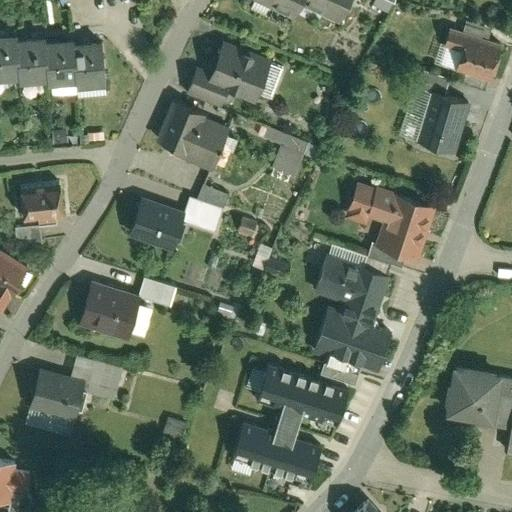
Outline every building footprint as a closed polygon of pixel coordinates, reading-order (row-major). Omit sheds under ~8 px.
[(251,0),(289,19),(297,3),(333,21),(343,0),(387,0),(390,1),(390,0),(251,0)] [(486,81),(498,42),(483,38),(487,27),(461,19),(458,30),(445,25),(432,64),(486,81)] [(10,31),(0,32),(0,75),(14,74),(10,35),(10,31)] [(39,33),(10,35),(14,74),(14,79),(43,76),(40,38),(39,33)] [(69,35),(40,38),(43,76),(44,81),(73,78),(69,41),(69,35)] [(191,64),(181,92),(203,101),(200,110),(209,114),(213,104),(216,106),(222,90),(250,100),(267,54),(216,36),(204,69),(191,64)] [(98,38),(69,41),(73,78),(73,84),(102,81),(98,38)] [(451,151),(465,103),(439,95),(443,80),(418,73),(414,88),(423,91),(409,139),(451,151)] [(224,123),(166,99),(149,138),(173,148),(171,153),(205,168),(207,163),(220,169),(233,138),(220,133),(224,123)] [(280,140),(270,166),(295,175),(308,138),(257,120),(253,130),(280,140)] [(67,213),(64,178),(20,182),(23,217),(67,213)] [(223,191),(197,181),(191,198),(183,194),(178,207),(179,208),(179,209),(200,217),(205,205),(218,206),(223,191)] [(413,260),(430,202),(371,185),(370,187),(352,181),(340,219),(360,225),(363,216),(377,220),(369,247),(413,260)] [(178,207),(135,193),(121,235),(166,250),(169,239),(175,241),(182,220),(176,218),(179,209),(179,208),(178,207)] [(15,224),(16,241),(41,240),(39,223),(15,224)] [(267,248),(255,244),(247,266),(259,270),(267,248)] [(0,303),(23,263),(0,250),(0,303)] [(369,317),(384,273),(321,252),(308,291),(336,300),(334,306),(369,317)] [(314,270),(319,255),(311,253),(310,259),(306,257),(303,266),(314,270)] [(135,293),(87,278),(73,323),(125,339),(138,298),(165,307),(171,286),(140,276),(135,293)] [(369,317),(334,306),(322,302),(306,349),(321,354),(319,361),(339,368),(342,361),(372,371),(388,324),(369,317)] [(66,373),(35,365),(24,405),(26,406),(23,419),(66,430),(78,385),(117,396),(124,367),(71,354),(66,373)] [(267,361),(256,397),(282,405),(301,411),(335,422),(346,386),(267,361)] [(511,379),(496,376),(497,371),(488,370),(489,368),(457,363),(457,367),(448,365),(441,408),(444,409),(443,413),(487,420),(487,423),(505,426),(501,450),(511,451),(511,379)] [(301,411),(282,405),(274,428),(294,434),(301,411)] [(184,421),(164,414),(157,434),(177,441),(184,421)] [(243,418),(232,454),(311,479),(322,443),(294,434),(274,428),(243,418)] [(11,460),(0,458),(0,500),(4,502),(6,491),(22,494),(26,471),(10,468),(11,460)] [(56,484),(37,484),(37,493),(56,494),(56,484)] [(372,511),(361,499),(345,511),(372,511)]
